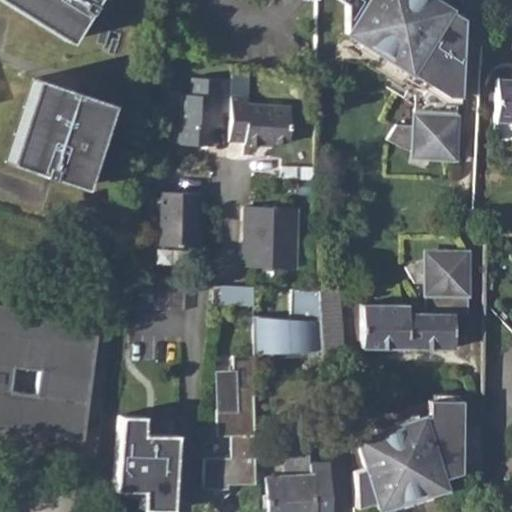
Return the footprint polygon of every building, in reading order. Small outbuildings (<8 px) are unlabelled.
[(91,0),(0,0),(0,4),(65,43),(83,13),(84,14),(91,0)] [(433,0),(343,0),(345,1),(345,31),(413,75),(411,123),(393,122),(386,138),(406,148),(416,152),(431,156),(448,158),(456,159),(462,18),(433,0)] [(246,71),(230,71),(230,77),(229,96),(228,112),(228,141),(261,144),(261,142),(287,142),(287,139),(312,140),(312,131),(287,129),(288,105),(245,104),(245,97),(240,97),(241,91),(246,91),(246,71)] [(181,93),(181,123),(177,122),(176,143),(207,144),(208,126),(212,126),(214,111),(228,112),(229,96),(230,77),(191,76),(191,93),(181,93)] [(511,78),(495,78),(493,121),(511,121),(511,78)] [(34,80),(6,164),(39,175),(81,189),(109,105),(34,80)] [(416,152),(406,148),(406,157),(448,158),(431,156),(416,152)] [(280,177),(312,178),(312,166),(280,165),(280,177)] [(194,225),(196,192),(160,190),(158,245),(199,245),(199,225),(194,225)] [(296,208),(250,206),(243,205),(242,240),(248,240),(247,265),(293,268),(296,208)] [(422,262),(405,270),(412,284),(424,285),(423,314),(405,314),(406,305),(360,305),(359,348),(451,349),(451,314),(466,314),(467,253),(461,253),(457,253),(454,254),(445,255),(436,257),(429,259),(422,262)] [(454,254),(457,253),(421,253),(422,262),(429,259),(436,257),(445,255),(454,254)] [(219,303),(251,304),(251,302),(251,285),(220,285),(219,303)] [(337,286),(317,287),(317,290),(318,319),(320,357),(321,363),(340,362),(337,286)] [(318,319),(317,290),(290,288),(288,317),(251,315),(252,359),(272,358),(272,353),(301,353),(301,358),(320,357),(318,319)] [(0,440),(96,451),(98,438),(83,436),(96,335),(0,306),(0,440)] [(216,375),(216,408),(214,408),(215,436),(229,435),(229,457),(202,456),(200,489),(226,489),(226,482),(226,477),(231,477),(231,483),(254,483),(251,354),(231,355),(232,375),(216,375)] [(427,415),(354,436),(356,446),(362,466),(351,470),(352,486),(353,511),(373,504),(375,511),(442,491),(439,481),(459,474),(461,401),(427,401),(427,415)] [(171,490),(174,434),(141,434),(141,416),(118,416),(112,490),(140,490),(171,490)] [(362,466),(356,446),(349,450),(351,470),(362,466)] [(326,462),(309,463),(310,473),(310,483),(311,511),(321,511),(329,511),(326,462)] [(266,511),(311,511),(310,483),(310,473),(264,476),(266,511)] [(140,508),(169,509),(171,490),(140,490),(140,508)]
